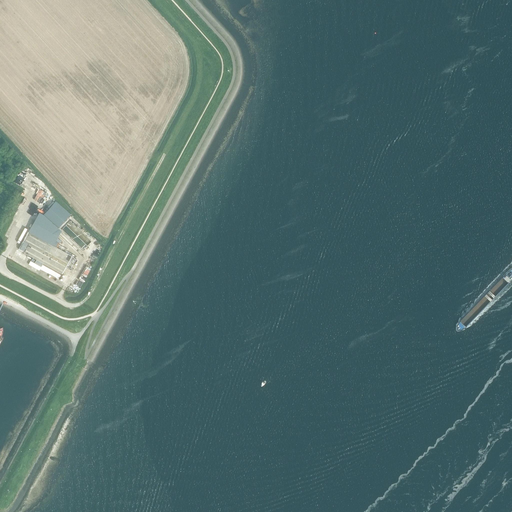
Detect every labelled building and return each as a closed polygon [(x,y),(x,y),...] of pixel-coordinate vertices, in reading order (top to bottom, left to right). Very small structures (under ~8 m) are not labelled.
[(55,201),(43,214),(58,228),(70,214),(55,201)] [(61,230),(58,228),(43,214),(39,212),(28,232),(40,238),(42,233),(52,238),(49,243),(53,246),(61,230)] [(17,234),(21,237),(30,223),(25,220),(17,234)] [(43,263),(62,273),(67,265),(69,266),(73,257),(53,246),(49,243),(40,238),(28,232),(18,249),(36,259),(34,263),(41,266),(43,263)] [(40,238),(49,243),(52,238),(42,233),(40,238)]
